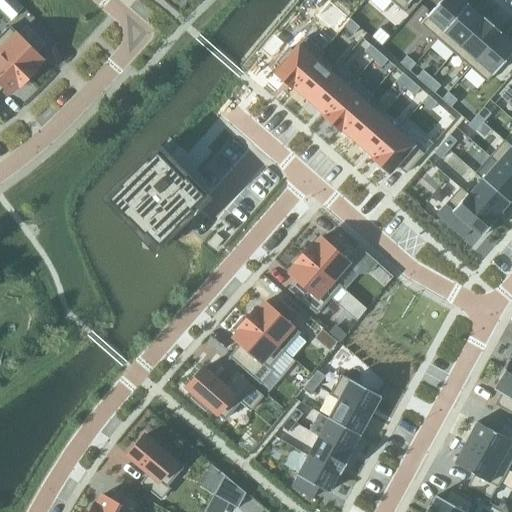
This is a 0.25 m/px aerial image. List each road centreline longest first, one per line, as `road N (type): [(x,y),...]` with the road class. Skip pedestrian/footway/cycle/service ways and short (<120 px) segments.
road 1 (residential): [(38,511),(65,459),(138,369),(308,180)]
road 2 (residential): [(107,0),(134,22),(140,39),(46,137),(0,172)]
road 3 (residential): [(490,311),(384,511)]
road 4 (residential): [(308,180),(413,273),(490,311)]
